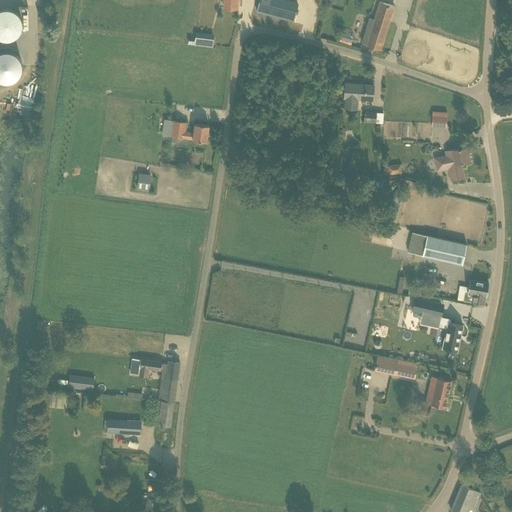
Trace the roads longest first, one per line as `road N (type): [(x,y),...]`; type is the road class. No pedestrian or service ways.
road 1 (unclassified): [(178,511),(184,410),(245,33),(264,30),(484,96)]
road 2 (unclassified): [(462,445),(499,260),(484,96)]
